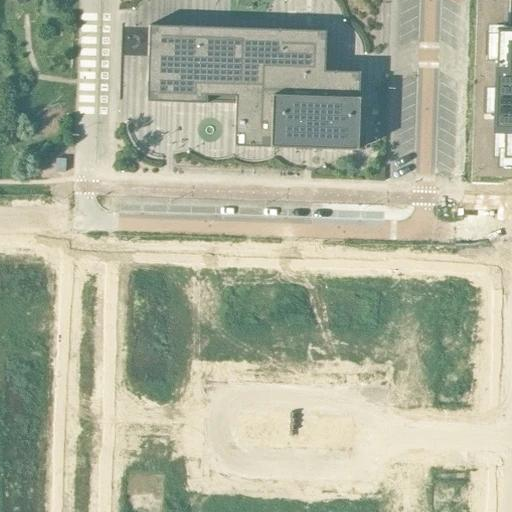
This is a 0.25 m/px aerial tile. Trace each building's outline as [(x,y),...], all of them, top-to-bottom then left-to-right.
[(233,146),(356,150),(359,72),(324,71),(325,31),(148,25),(145,102),(206,104),(206,103),(234,104),(233,146)] [(511,30),(495,30),(492,128),(502,128),(501,158),(511,158),(511,30)] [(0,300),(17,301),(19,257),(0,256),(0,300)] [(19,257),(17,301),(40,302),(39,312),(53,312),(54,287),(42,287),(42,258),(19,257)] [(201,265),(201,274),(213,274),(213,266),(201,265)] [(124,286),(124,287),(125,287),(124,293),(128,293),(128,292),(166,293),(167,270),(125,269),(125,281),(124,281),(124,282),(125,282),(125,286),(124,286)] [(219,272),(218,313),(241,314),(242,276),(243,276),(243,273),(237,273),(238,272),(237,272),(237,273),(232,272),(231,272),(219,272)] [(242,276),(241,314),(257,315),(259,277),(243,276),(242,276)] [(359,277),(358,280),(359,280),(358,318),(381,319),(382,277),(370,277),(370,276),(369,276),(369,277),(365,277),(365,276),(364,276),(364,277),(359,277)] [(427,276),(427,290),(436,290),(435,313),(481,314),(481,301),(480,301),(480,291),(452,290),(452,277),(427,276)] [(259,277),(257,315),(274,315),(275,277),(259,277)] [(275,277),(274,315),(291,316),(292,278),(275,277)] [(292,278),(291,316),(308,316),(309,279),(292,278)] [(309,279),(308,316),(325,317),(326,279),(309,279)] [(326,279),(325,317),(341,317),(343,280),(326,279)] [(343,280),(341,317),(358,318),(359,280),(358,280),(343,280)] [(128,293),(128,309),(165,310),(166,293),(128,292),(128,293)] [(200,294),(200,302),(212,303),(212,294),(200,294)] [(128,309),(127,325),(165,327),(165,310),(128,309)] [(425,335),(425,349),(450,350),(450,337),(478,338),(479,328),(480,328),(481,314),(435,313),(435,335),(425,335)] [(199,320),(199,328),(211,328),(211,320),(199,320)] [(127,325),(126,342),(164,343),(165,327),(127,325)] [(199,328),(199,335),(211,336),(211,328),(199,328)] [(217,340),(217,352),(225,352),(225,340),(217,340)] [(249,341),(248,353),(256,353),(257,341),(249,341)] [(257,341),(256,353),(264,353),(264,341),(257,341)] [(126,342),(126,359),(164,360),(164,343),(126,342)] [(282,342),(282,354),(290,354),(290,342),(282,342)] [(290,342),(290,354),(297,354),(298,342),(290,342)] [(316,343),(316,355),(323,355),(324,343),(316,343)] [(324,343),(323,355),(331,356),(331,343),(324,343)] [(349,344),(349,356),(357,356),(357,344),(349,344)] [(372,345),(372,357),(380,357),(380,345),(372,345)] [(425,349),(424,364),(434,364),(433,386),(477,388),(478,364),(449,363),(450,350),(425,349)] [(198,354),(198,361),(210,362),(210,354),(198,354)] [(125,375),(125,376),(163,377),(164,360),(126,359),(125,375)] [(198,361),(198,369),(210,369),(210,362),(198,361)] [(5,362),(4,385),(42,386),(42,387),(46,387),(47,363),(5,362)] [(121,385),(121,386),(121,398),(163,400),(163,377),(125,376),(125,375),(122,375),(122,380),(121,380),(121,381),(122,381),(121,385)] [(4,385),(4,406),(42,408),(42,387),(42,386),(4,385)] [(423,409),(422,423),(447,423),(448,411),(476,412),(477,388),(433,386),(432,409),(423,409)] [(197,397),(196,406),(209,406),(209,398),(197,397)] [(4,406),(3,428),(41,429),(42,408),(4,406)] [(3,428),(2,449),(40,451),(40,450),(41,429),(3,428)] [(2,449),(2,472),(43,473),(44,450),(40,450),(40,451),(2,449)] [(421,451),(421,465),(431,466),(430,488),(474,489),(474,466),(446,465),(446,452),(421,451)] [(194,471),(194,479),(206,480),(207,472),(194,471)] [(118,491),(118,492),(118,497),(121,497),(122,496),(159,498),(160,475),(119,474),(118,486),(118,491)] [(419,510),(419,511),(472,511),(474,489),(430,488),(429,511),(419,510)] [(1,489),(0,511),(17,511),(41,511),(43,490),(1,489)] [(121,497),(121,511),(158,511),(159,498),(122,496),(121,497)]
